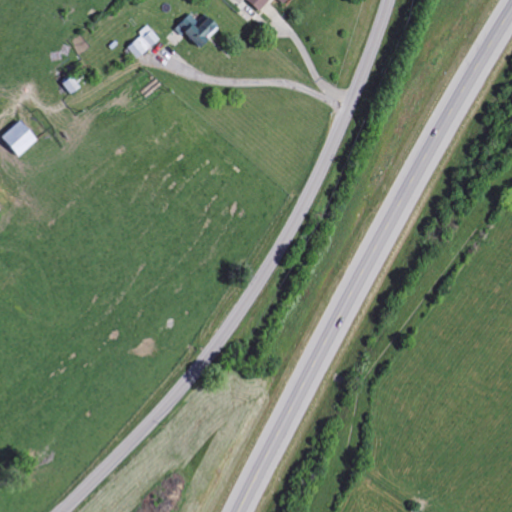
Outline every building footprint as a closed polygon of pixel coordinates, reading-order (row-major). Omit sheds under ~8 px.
[(243,0),(243,1),(256,12),(266,0),(275,0),(280,4),(283,0),(243,0)] [(203,17),(197,23),(187,14),(174,29),(196,49),(215,28),(203,17)] [(134,60),(158,41),(147,27),(123,46),(134,60)] [(59,83),(66,95),(76,89),(70,77),(59,83)] [(35,140),(17,121),(0,136),(0,141),(16,158),(35,140)]
